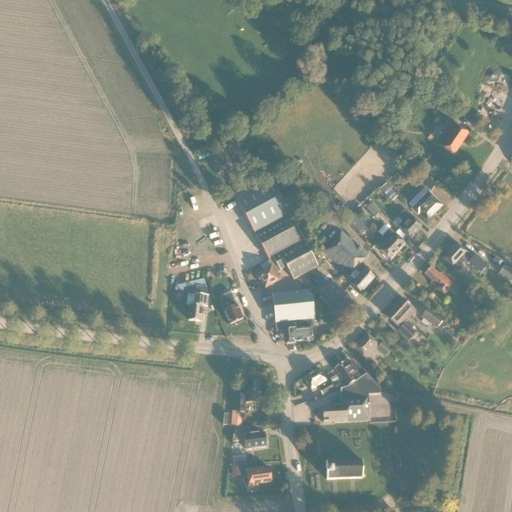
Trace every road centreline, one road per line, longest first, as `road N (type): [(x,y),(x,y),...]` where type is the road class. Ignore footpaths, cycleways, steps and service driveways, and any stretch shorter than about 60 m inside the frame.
road 1 (unclassified): [(267,356),(215,208),(104,0)]
road 2 (tertiary): [(287,359),(340,342),(441,231),(511,130)]
road 3 (tertiary): [(0,322),(267,356)]
road 4 (unclassified): [(300,511),(287,359)]
